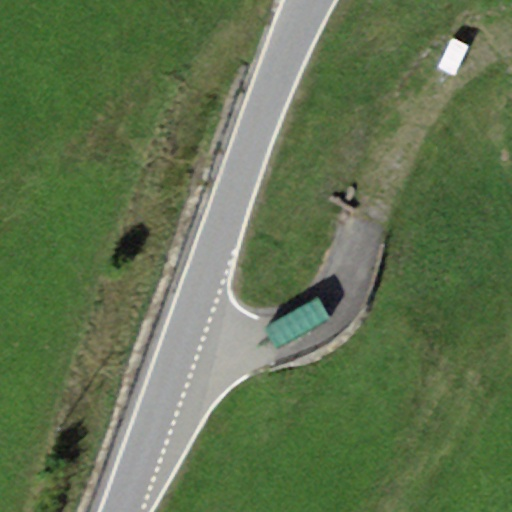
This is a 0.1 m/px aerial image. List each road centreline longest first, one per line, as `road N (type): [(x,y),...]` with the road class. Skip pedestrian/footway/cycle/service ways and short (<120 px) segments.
road 1 (tertiary): [(307,0),(122,511)]
road 2 (track): [(173,360),(306,331),(341,297),(368,220)]
